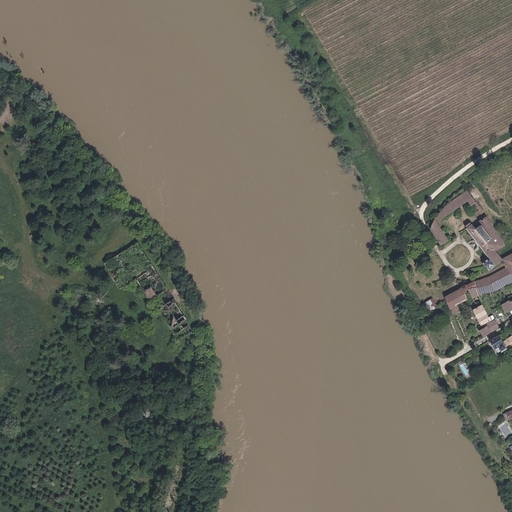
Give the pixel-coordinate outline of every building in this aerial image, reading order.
[(441,243),(447,239),(439,222),(467,200),(471,204),(473,203),(480,212),(483,210),(474,199),(470,193),(467,189),(432,216),(430,224),(441,243)] [(470,193),(474,199),(479,196),(475,190),(470,193)] [(476,286),(479,294),(489,292),(495,290),(511,281),(511,238),(504,242),(485,214),(479,220),(481,225),(476,228),(472,223),(466,228),(489,256),(483,261),(488,268),(498,260),(502,258),(507,266),(490,276),(473,282),(445,296),(447,301),(451,309),(468,300),(464,293),(476,286)] [(137,242),(104,262),(109,271),(107,273),(110,279),(112,277),(119,288),(136,278),(149,299),(151,300),(167,324),(177,339),(192,331),(171,297),(137,242)] [(482,301),(479,294),(476,286),(464,293),(468,300),(451,309),(454,315),(482,301)] [(511,298),(502,303),(507,311),(511,308),(511,298)] [(430,312),(437,307),(432,299),(425,303),(430,312)] [(486,326),(480,330),(484,336),(511,320),(507,312),(493,321),(488,313),(482,304),(474,309),(482,324),(484,323),(486,326)] [(499,335),(490,340),(496,348),(500,346),(503,350),(504,350),(505,351),(511,345),(511,336),(504,342),(499,335)] [(115,398),(121,407),(124,410),(128,407),(125,402),(120,395),(115,398)]
